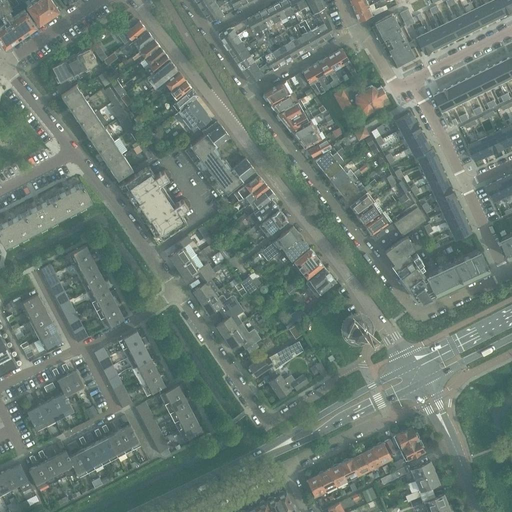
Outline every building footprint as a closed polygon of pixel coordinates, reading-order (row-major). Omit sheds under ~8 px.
[(8,10),(14,6),(18,4),(15,0),(5,0),(6,0),(0,3),(0,14),(4,12),(8,10)] [(60,11),(52,0),(29,0),(32,3),(27,6),(39,25),(60,11)] [(214,1),(215,0),(201,0),(196,3),(201,10),(214,1)] [(201,10),(205,17),(229,1),(229,0),(215,0),(214,1),(201,10)] [(241,5),(238,0),(229,0),(229,1),(234,9),(241,5)] [(283,0),(280,2),(289,20),(292,26),(298,23),(299,23),(286,0),(283,0)] [(286,0),(299,23),(304,20),(305,19),(295,0),(286,0)] [(307,5),(304,0),(295,0),(305,19),(311,16),(312,15),(309,10),(306,11),(304,7),(307,5)] [(324,9),(321,0),(306,0),(314,14),(318,12),(324,9)] [(368,0),(356,0),(352,1),(356,11),(370,6),(368,0)] [(500,0),(492,0),(491,1),(498,17),(507,13),(500,0)] [(511,3),(510,0),(500,0),(507,13),(511,10),(511,3)] [(223,15),(229,11),(234,9),(229,1),(205,17),(209,22),(223,15)] [(491,1),(483,5),(491,21),(498,17),(491,1)] [(289,20),(280,2),(273,5),(282,24),(289,20)] [(266,9),(279,34),(282,32),(285,30),(286,30),(282,24),(273,5),(266,9)] [(361,21),(383,12),(388,9),(386,5),(381,7),(372,11),(370,6),(356,11),(361,21)] [(483,5),(475,9),(482,25),(491,21),(483,5)] [(269,32),(272,37),(275,36),(278,34),(279,34),(266,9),(259,12),(266,26),(269,32)] [(328,20),(324,9),(318,12),(323,23),(331,37),(334,35),(328,20)] [(404,11),(400,13),(404,22),(409,19),(413,18),(413,17),(411,14),(408,9),(404,11)] [(475,9),(467,13),(474,29),(482,25),(475,9)] [(36,27),(26,12),(14,19),(8,10),(4,12),(10,22),(20,38),(36,27)] [(269,32),(266,26),(259,12),(253,16),(263,36),(266,41),(270,39),(267,34),(269,32)] [(325,40),(331,37),(323,23),(318,12),(314,14),(312,15),(311,16),(313,19),(314,21),(317,18),(320,25),(317,27),(325,40)] [(467,13),(458,17),(466,33),(474,29),(467,13)] [(413,40),(405,26),(401,28),(393,14),(382,19),(384,21),(373,27),(382,44),(388,41),(389,43),(388,44),(399,66),(420,55),(419,53),(422,51),(415,38),(413,40)] [(263,36),(253,16),(246,19),(247,22),(249,26),(252,30),(253,33),(255,36),(257,40),(263,36)] [(325,40),(317,27),(315,28),(311,20),(313,19),(311,16),(305,19),(304,20),(308,26),(318,44),(325,40)] [(458,17),(450,21),(458,37),(466,33),(458,17)] [(236,34),(249,26),(247,22),(246,19),(220,33),(219,36),(224,43),(236,34)] [(318,44),(308,26),(304,20),(299,23),(298,23),(300,27),(304,25),(307,32),(304,34),(311,48),(318,44)] [(131,39),(145,28),(139,21),(125,32),(131,39)] [(450,21),(442,25),(450,41),(458,37),(450,21)] [(20,38),(10,22),(0,28),(0,43),(3,48),(20,38)] [(311,48),(304,34),(301,36),(297,29),(300,27),(298,23),(292,26),(291,27),(295,34),(305,51),(311,48)] [(442,25),(434,29),(442,45),(450,41),(442,25)] [(305,51),(295,34),(291,27),(286,30),(285,30),(286,34),(289,32),(291,36),(288,37),(291,42),(298,55),(305,51)] [(434,29),(426,33),(434,49),(442,45),(434,29)] [(228,49),(245,38),(247,37),(251,35),(253,33),(252,30),(239,38),(236,34),(224,43),(228,49)] [(298,55),(291,42),(288,43),(283,35),(286,34),(285,30),(282,32),(279,34),(278,34),(292,59),(298,55)] [(135,54),(154,40),(147,31),(129,46),(135,54)] [(228,49),(232,56),(245,48),(257,40),(255,36),(253,33),(251,35),(253,39),(248,41),(247,37),(245,38),(228,49)] [(426,33),(418,37),(426,53),(434,49),(426,33)] [(278,49),(285,62),(292,59),(278,34),(275,36),(272,37),(272,38),(274,42),(278,49)] [(285,62),(278,49),(274,51),(270,44),(274,42),(272,38),(270,39),(266,41),(265,41),(269,48),(279,66),(285,62)] [(146,59),(160,48),(154,40),(135,54),(131,57),(133,60),(136,57),(140,63),(146,59)] [(254,52),(257,50),(261,47),(259,45),(257,40),(245,48),(232,56),(237,63),(254,52)] [(279,66),(269,48),(265,41),(259,45),(261,47),(262,49),(264,48),(268,54),(265,56),(268,63),(272,70),(279,66)] [(237,63),(241,70),(254,61),(264,56),(263,55),(262,49),(261,47),(257,50),(254,52),(237,63)] [(97,63),(90,49),(89,48),(76,55),(84,70),(97,63)] [(102,48),(97,50),(102,60),(107,57),(102,48)] [(145,69),(165,53),(160,48),(146,59),(140,63),(145,69)] [(342,48),(334,53),(342,67),(345,65),(349,72),(350,72),(352,75),(353,77),(357,74),(342,49),(342,48)] [(153,72),(169,60),(165,53),(145,69),(148,72),(151,70),(153,72)] [(334,53),(326,58),(340,83),(341,84),(349,79),(348,77),(347,75),(346,74),(342,76),(338,69),(342,67),(334,53)] [(84,70),(76,55),(65,60),(73,76),(84,70)] [(241,70),(246,77),(263,66),(268,63),(265,56),(264,56),(254,61),(241,70)] [(326,58),(318,62),(326,76),(329,74),(333,80),(331,82),(330,83),(332,87),(340,83),(326,58)] [(73,76),(65,60),(51,68),(59,83),(73,76)] [(156,85),(177,69),(169,60),(153,72),(148,76),(156,85)] [(511,73),(505,60),(498,63),(506,80),(511,77),(511,73)] [(318,62),(310,66),(325,91),(332,87),(330,83),(326,85),(322,78),(326,76),(318,62)] [(263,75),(272,70),(268,63),(263,66),(246,77),(250,83),(263,75)] [(498,63),(491,66),(499,83),(506,80),(498,63)] [(310,66),(301,72),(302,72),(309,85),(310,85),(314,83),(317,88),(313,90),(317,95),(320,93),(324,91),(325,91),(310,66)] [(491,66),(484,70),(492,87),(499,83),(491,66)] [(484,70),(477,73),(485,90),(492,87),(484,70)] [(168,93),(185,80),(178,71),(157,86),(161,92),(165,89),(168,93)] [(107,77),(106,75),(104,72),(98,76),(101,81),(107,77)] [(307,83),(301,73),(295,77),(299,84),(301,87),(307,83)] [(477,73),(470,77),(478,94),(485,90),(477,73)] [(110,83),(107,77),(101,81),(104,86),(110,83)] [(470,77),(463,80),(471,97),(478,94),(470,77)] [(118,79),(112,83),(122,95),(127,91),(118,79)] [(60,93),(71,86),(68,80),(55,87),(60,93)] [(183,96),(192,88),(185,80),(168,93),(164,96),(168,100),(173,96),(175,98),(181,93),(183,96)] [(463,80),(456,84),(464,101),(471,97),(463,80)] [(264,94),(263,95),(267,100),(270,104),(292,91),(286,81),(285,81),(264,93),(264,94)] [(456,84),(449,87),(457,104),(464,101),(456,84)] [(94,113),(75,85),(60,95),(79,123),(94,113)] [(381,105),(381,98),(386,96),(381,87),(377,89),(371,85),(355,94),(351,87),(343,92),(342,90),(334,95),(343,111),(350,107),(353,112),(355,112),(359,110),(365,114),(381,105)] [(113,93),(109,87),(104,90),(108,96),(113,93)] [(449,87),(442,91),(450,108),(457,104),(449,87)] [(180,109),(194,98),(197,95),(192,88),(183,96),(181,93),(175,98),(173,100),(175,102),(172,104),(177,111),(180,109)] [(292,91),(270,104),(277,112),(298,101),(293,91),(292,91)] [(442,91),(435,94),(443,111),(450,108),(442,91)] [(117,98),(113,93),(108,96),(111,102),(117,98)] [(315,97),(309,101),(311,106),(316,103),(318,102),(315,97)] [(206,114),(194,98),(180,109),(185,116),(182,118),(189,128),(195,123),(200,128),(211,120),(206,115),(206,114)] [(298,101),(277,112),(284,121),(306,109),(300,99),(298,101)] [(326,110),(319,102),(318,102),(316,103),(322,112),(326,110)] [(114,106),(110,108),(116,117),(118,121),(121,119),(119,115),(119,114),(116,110),(114,106)] [(306,109),(284,121),(291,129),(313,117),(307,108),(306,109)] [(113,142),(102,126),(107,122),(99,110),(94,113),(79,123),(98,152),(113,142)] [(411,112),(395,120),(400,130),(416,121),(411,112)] [(130,119),(127,115),(121,119),(124,123),(130,119)] [(313,117),(291,129),(292,130),(299,139),(319,127),(313,117)] [(121,119),(118,121),(126,133),(129,131),(127,127),(124,123),(121,119)] [(130,119),(124,123),(127,127),(133,123),(130,119)] [(227,161),(221,154),(215,147),(229,136),(220,124),(217,121),(205,130),(204,129),(202,131),(205,135),(191,145),(190,145),(227,193),(228,193),(228,192),(241,183),(242,185),(244,184),(257,174),(255,170),(246,158),(232,168),(226,161),(227,161)] [(416,121),(400,130),(405,139),(420,130),(416,121)] [(319,127),(299,139),(305,147),(324,136),(319,127)] [(344,133),(340,127),(332,131),(336,138),(344,133)] [(368,134),(364,127),(354,132),(358,140),(368,134)] [(138,132),(135,128),(129,131),(133,136),(138,132)] [(511,140),(506,128),(497,132),(504,148),(511,144),(511,140)] [(420,130),(405,139),(410,148),(425,139),(420,130)] [(141,137),(138,132),(133,136),(136,141),(141,137)] [(497,132),(487,136),(495,152),(504,148),(497,132)] [(355,138),(351,133),(346,136),(349,141),(355,138)] [(487,136),(478,140),(486,156),(495,152),(487,136)] [(144,142),(141,137),(136,141),(138,145),(139,145),(144,142)] [(374,144),(370,137),(365,139),(369,147),(374,144)] [(132,169),(123,156),(122,154),(127,150),(123,144),(119,138),(113,142),(98,152),(117,179),(132,169)] [(318,144),(308,150),(312,157),(313,157),(317,154),(331,147),(326,138),(317,143),(318,144)] [(425,139),(410,148),(414,156),(432,148),(430,149),(425,139)] [(478,140),(468,145),(476,161),(486,156),(478,140)] [(147,146),(144,142),(139,145),(142,150),(147,146)] [(379,152),(374,144),(369,147),(366,149),(367,152),(371,149),(374,155),(379,152)] [(138,145),(133,148),(137,154),(142,151),(142,150),(139,145),(138,145)] [(150,151),(147,146),(142,150),(142,151),(145,154),(150,151)] [(333,147),(315,161),(322,170),(339,157),(340,156),(345,152),(342,149),(337,152),(333,147)] [(432,148),(414,156),(415,157),(416,156),(420,165),(436,157),(432,148)] [(153,156),(150,151),(145,154),(148,159),(153,156)] [(339,157),(322,170),(329,179),(342,169),(343,169),(338,163),(343,160),(340,156),(339,157)] [(436,157),(420,165),(425,174),(441,167),(436,157)] [(353,174),(336,188),(338,190),(337,192),(340,195),(341,195),(342,195),(344,197),(357,187),(356,185),(353,182),(357,178),(356,177),(361,174),(362,173),(368,169),(365,165),(364,165),(353,174),(354,174),(353,174)] [(175,204),(161,183),(168,178),(169,177),(170,176),(170,175),(170,173),(170,172),(169,171),(168,170),(167,170),(165,169),(164,170),(163,170),(155,175),(149,166),(123,183),(126,189),(125,190),(135,205),(137,204),(147,219),(145,220),(155,235),(157,234),(160,240),(187,222),(180,212),(188,207),(189,206),(189,205),(190,204),(190,202),(189,201),(189,200),(188,199),(186,199),(185,198),(184,199),(182,199),(175,204)] [(441,167),(425,174),(429,183),(445,176),(441,167)] [(342,169),(329,179),(336,188),(353,174),(354,174),(353,174),(351,170),(346,173),(343,169),(342,169)] [(397,184),(391,174),(386,178),(392,188),(396,185),(397,184)] [(250,191),(264,181),(259,175),(240,188),(243,192),(248,188),(250,191)] [(445,176),(429,183),(433,193),(449,185),(445,176)] [(511,188),(506,176),(497,181),(504,197),(511,192),(511,188)] [(244,207),(249,204),(269,189),(264,181),(250,191),(252,194),(241,203),(244,207)] [(408,192),(401,181),(397,184),(396,185),(403,195),(408,192)] [(497,181),(487,185),(495,201),(504,197),(497,181)] [(91,201),(82,183),(53,198),(62,216),(91,201)] [(357,187),(344,197),(349,204),(367,191),(372,187),(369,183),(360,190),(357,187)] [(449,185),(433,193),(438,202),(454,194),(449,185)] [(261,204),(270,197),(270,198),(274,195),(269,189),(249,204),(252,207),(259,202),(261,204)] [(367,191),(349,204),(350,206),(357,214),(373,202),(372,202),(369,197),(370,197),(371,196),(367,191)] [(454,194),(438,202),(442,211),(458,204),(454,194)] [(261,222),(278,209),(270,198),(270,197),(261,204),(262,206),(254,213),(261,222)] [(62,216),(53,198),(24,213),(33,231),(62,216)] [(357,215),(356,216),(360,220),(361,219),(364,223),(380,212),(373,202),(357,214),(357,215)] [(391,220),(373,233),(375,237),(379,238),(379,239),(379,240),(379,241),(379,242),(380,243),(380,244),(381,244),(382,245),(383,245),(383,246),(384,246),(385,246),(386,246),(425,219),(416,204),(415,204),(391,220)] [(458,204),(442,211),(446,220),(462,213),(458,204)] [(259,226),(266,235),(287,219),(279,208),(278,209),(261,222),(258,224),(257,224),(247,231),(249,234),(252,231),(259,226)] [(380,212),(364,223),(367,228),(366,229),(370,234),(371,233),(372,233),(373,233),(391,220),(383,210),(382,210),(380,212)] [(33,231),(24,213),(0,225),(0,237),(4,246),(33,231)] [(462,213),(446,220),(451,230),(467,222),(462,213)] [(238,224),(247,217),(245,214),(236,220),(238,224)] [(467,222),(451,230),(455,239),(471,232),(467,222)] [(283,250),(299,238),(297,235),(298,234),(293,227),(286,231),(286,230),(280,235),(280,236),(263,249),(262,248),(259,251),(267,262),(283,250)] [(178,250),(169,256),(177,267),(191,258),(196,255),(189,244),(192,241),(188,235),(174,244),(177,249),(178,250)] [(408,253),(413,249),(407,235),(401,238),(384,251),(393,263),(390,265),(412,295),(413,294),(417,299),(418,298),(421,301),(430,296),(429,294),(432,293),(433,295),(434,294),(426,276),(425,276),(423,278),(416,267),(418,266),(420,269),(424,267),(421,263),(423,262),(416,254),(412,258),(408,253)] [(511,257),(511,235),(502,240),(510,259),(511,257)] [(283,265),(308,246),(302,239),(301,240),(299,238),(283,250),(286,253),(278,259),(283,265)] [(72,264),(90,254),(85,245),(67,255),(72,264)] [(323,266),(309,248),(293,261),(306,279),(323,266)] [(217,264),(226,259),(221,251),(212,256),(217,264)] [(489,270),(480,251),(466,257),(475,276),(489,270)] [(77,274),(95,264),(90,254),(72,264),(77,274)] [(191,258),(177,267),(185,279),(197,271),(200,277),(209,270),(212,269),(208,263),(204,265),(196,255),(191,258)] [(475,276),(466,257),(453,264),(461,282),(475,276)] [(55,273),(50,263),(39,269),(44,278),(55,273)] [(81,283),(100,273),(95,264),(77,274),(81,283)] [(461,282),(453,264),(437,271),(445,289),(461,282)] [(335,282),(324,267),(306,282),(317,296),(335,282)] [(205,283),(193,291),(201,303),(215,293),(207,282),(216,275),(212,269),(209,270),(200,277),(205,283)] [(445,289),(437,271),(426,276),(434,294),(445,289)] [(60,282),(55,273),(44,278),(49,288),(60,282)] [(86,291),(104,282),(100,273),(81,283),(86,291)] [(249,276),(240,283),(249,295),(258,288),(257,286),(252,280),(249,276)] [(256,277),(252,280),(257,286),(260,283),(256,277)] [(64,291),(60,282),(49,288),(54,297),(64,291)] [(90,300),(109,291),(104,282),(86,291),(90,300)] [(69,300),(64,291),(54,297),(58,306),(69,300)] [(95,309),(114,300),(109,291),(90,300),(95,309)] [(215,293),(201,303),(209,314),(220,306),(223,312),(225,314),(239,304),(238,302),(234,297),(230,300),(228,301),(225,297),(222,297),(220,298),(216,292),(215,293)] [(43,303),(38,294),(20,303),(25,313),(43,303)] [(74,309),(69,300),(58,306),(63,315),(74,309)] [(100,319),(119,309),(114,300),(95,309),(100,319)] [(47,313),(43,303),(25,313),(30,322),(47,313)] [(227,318),(216,325),(223,336),(242,323),(237,315),(244,310),(239,304),(225,314),(227,318)] [(300,307),(282,322),(287,327),(305,314),(300,307)] [(78,318),(74,309),(63,315),(67,324),(78,318)] [(105,328),(123,319),(119,309),(100,319),(105,328)] [(34,331),(52,321),(47,313),(30,322),(34,331)] [(366,329),(366,325),(365,322),(363,320),(359,318),(356,317),(351,319),(347,322),(346,325),(345,329),(347,333),(348,335),(351,338),(354,339),(358,339),(361,337),(364,335),(366,332),(366,329)] [(83,327),(78,318),(67,324),(72,333),(83,327)] [(39,340),(57,331),(52,321),(34,331),(39,340)] [(242,323),(223,336),(224,337),(232,349),(241,342),(245,349),(260,339),(254,329),(249,333),(243,324),(242,323)] [(88,337),(83,327),(72,333),(77,342),(88,337)] [(142,339),(137,329),(118,339),(123,349),(142,339)] [(61,340),(57,331),(39,340),(44,349),(61,340)] [(0,350),(8,346),(9,346),(11,343),(10,342),(6,342),(3,338),(0,339),(0,350)] [(127,358),(146,348),(142,339),(123,349),(127,358)] [(248,366),(255,376),(265,369),(269,374),(276,369),(303,351),(297,342),(295,344),(288,348),(287,346),(278,352),(279,353),(269,358),(264,361),(262,357),(248,366)] [(0,361),(13,356),(15,354),(15,352),(14,350),(11,351),(8,346),(0,350),(0,361)] [(109,356),(104,346),(93,352),(98,362),(109,356)] [(132,367),(151,358),(146,348),(127,358),(132,367)] [(0,374),(18,365),(20,362),(20,361),(18,360),(15,361),(13,356),(0,361),(0,374)] [(113,365),(109,356),(98,362),(103,371),(113,365)] [(137,376),(155,367),(151,358),(132,367),(137,376)] [(326,372),(320,362),(315,365),(321,375),(326,372)] [(118,375),(113,365),(103,371),(107,380),(118,375)] [(141,385),(160,376),(155,367),(137,376),(141,385)] [(296,390),(308,382),(303,375),(296,379),(292,374),(284,380),(276,369),(269,374),(272,379),(268,381),(279,397),(290,389),(294,387),(296,390)] [(85,388),(76,370),(67,375),(76,393),(85,388)] [(76,393),(67,375),(57,380),(64,392),(66,397),(76,393)] [(122,384),(118,375),(107,380),(112,389),(122,384)] [(146,395),(165,385),(160,376),(141,385),(146,395)] [(127,393),(122,384),(112,389),(116,398),(127,393)] [(183,394),(178,384),(160,393),(165,403),(183,394)] [(73,411),(66,397),(64,392),(54,397),(64,416),(73,411)] [(132,402),(127,393),(116,398),(121,407),(132,402)] [(169,412),(188,403),(183,394),(165,403),(169,412)] [(64,416),(54,397),(45,402),(55,421),(64,416)] [(150,410),(145,401),(135,406),(140,416),(150,410)] [(55,421),(45,402),(36,407),(45,425),(55,421)] [(174,421),(192,411),(188,403),(169,412),(174,421)] [(87,408),(91,417),(98,414),(95,405),(87,408)] [(45,425),(36,407),(27,411),(36,430),(45,425)] [(155,419),(150,410),(140,416),(144,425),(155,419)] [(197,421),(192,411),(174,421),(179,430),(197,421)] [(159,428),(155,419),(144,425),(149,434),(159,428)] [(183,440),(202,430),(197,421),(179,430),(183,440)] [(141,446),(130,425),(122,429),(133,450),(141,446)] [(393,436),(399,448),(418,439),(418,438),(419,437),(417,432),(415,432),(412,426),(393,436)] [(164,438),(159,428),(149,434),(154,443),(164,438)] [(133,450),(122,429),(114,433),(125,454),(133,450)] [(125,454),(114,433),(107,437),(118,458),(125,454)] [(118,458),(107,437),(99,441),(110,462),(118,458)] [(169,447),(164,438),(154,443),(158,452),(169,447)] [(395,450),(389,439),(383,442),(389,453),(395,450)] [(399,448),(406,461),(424,451),(421,445),(423,445),(420,439),(419,440),(418,439),(399,448)] [(110,462),(99,441),(92,445),(103,465),(110,462)] [(373,447),(380,463),(391,458),(389,453),(383,442),(382,442),(380,442),(378,443),(377,445),(373,447)] [(103,465),(92,445),(84,449),(95,469),(103,465)] [(66,474),(56,456),(51,446),(47,448),(50,453),(51,453),(53,457),(47,460),(57,479),(66,474)] [(362,452),(370,468),(380,463),(373,447),(371,448),(370,448),(367,449),(366,450),(362,452)] [(95,469),(84,449),(76,452),(87,473),(95,469)] [(75,469),(68,456),(69,456),(66,451),(56,456),(66,474),(75,469)] [(76,452),(69,456),(68,456),(75,469),(79,477),(87,473),(76,452)] [(351,458),(359,474),(370,468),(362,452),(357,455),(355,455),(353,456),(352,457),(351,458)] [(146,454),(138,458),(141,464),(149,460),(146,454)] [(340,463),(347,479),(359,474),(351,458),(348,459),(346,459),(344,460),(343,462),(340,463)] [(406,465),(404,462),(402,459),(393,463),(397,470),(406,465)] [(57,479),(47,460),(38,465),(48,484),(57,479)] [(411,468),(416,479),(434,472),(434,471),(434,470),(433,466),(431,465),(429,461),(411,468)] [(29,481),(20,463),(10,468),(19,486),(29,481)] [(328,469),(336,485),(347,479),(340,463),(338,464),(336,464),(334,465),(333,467),(328,469)] [(48,484),(38,465),(29,470),(38,488),(48,484)] [(397,477),(410,471),(407,465),(406,465),(397,470),(395,471),(397,477)] [(19,486),(10,468),(1,473),(10,491),(19,486)] [(317,474),(325,490),(336,485),(328,469),(324,471),(322,471),(320,472),(319,474),(317,474)] [(416,479),(420,491),(439,483),(437,478),(438,477),(436,473),(435,473),(434,472),(416,479)] [(10,491),(1,473),(0,473),(0,493),(1,495),(10,491)] [(307,480),(314,496),(325,490),(317,474),(313,477),(311,476),(309,478),(308,479),(307,480)] [(377,499),(372,487),(362,492),(367,503),(377,499)] [(276,496),(283,511),(288,511),(287,509),(293,507),(286,491),(285,492),(285,491),(284,491),(282,491),(280,492),(279,494),(278,494),(279,495),(276,496)] [(420,497),(418,491),(405,496),(408,502),(410,501),(420,497)] [(425,501),(429,511),(447,505),(447,504),(447,503),(446,499),(445,498),(443,494),(425,501)] [(271,511),(283,511),(276,496),(273,498),(273,497),(272,497),(270,497),(268,498),(267,500),(266,500),(267,501),(266,501),(271,511)] [(423,503),(421,497),(420,497),(410,501),(413,507),(423,503)] [(256,506),(259,511),(271,511),(266,501),(265,501),(262,501),(260,502),(259,504),(256,506)] [(328,508),(329,511),(343,511),(339,502),(328,508)]
